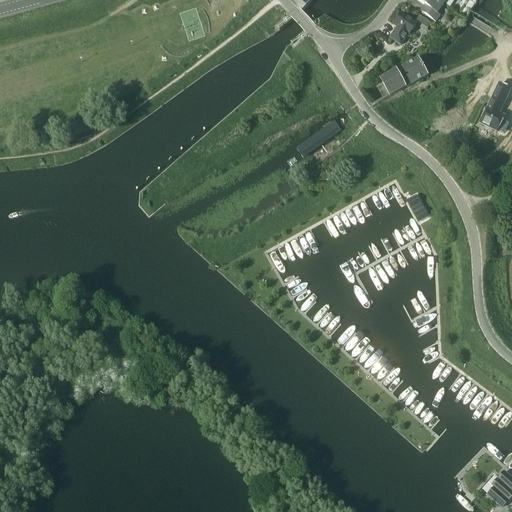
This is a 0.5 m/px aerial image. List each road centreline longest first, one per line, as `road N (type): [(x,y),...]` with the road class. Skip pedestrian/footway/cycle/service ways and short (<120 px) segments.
road 1 (tertiary): [(462,206),(433,166),(366,112),(327,50)]
road 2 (track): [(469,20),(494,35),(500,51),(379,104)]
road 3 (tertiary): [(511,362),(481,325),(462,206)]
